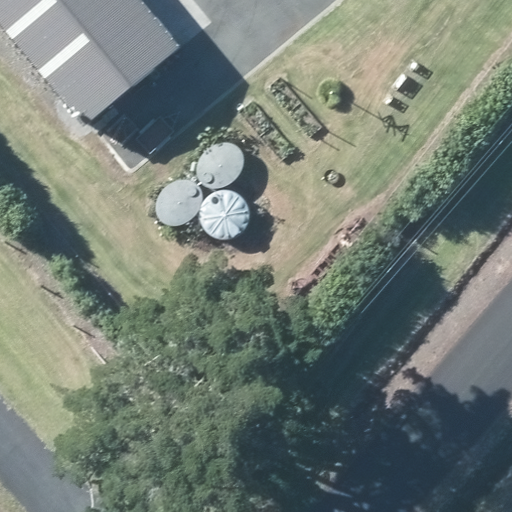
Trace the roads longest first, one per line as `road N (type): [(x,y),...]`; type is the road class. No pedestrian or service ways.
road 1 (unclassified): [(511,343),(377,511)]
road 2 (unclassified): [(0,389),(104,511)]
